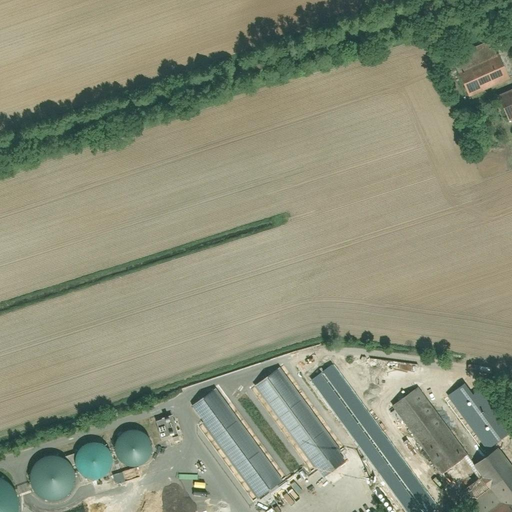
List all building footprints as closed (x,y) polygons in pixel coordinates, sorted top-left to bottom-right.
[(511,73),(499,44),(459,63),(473,95),(511,77),(511,73)] [(511,91),(500,97),(510,120),(511,119),(511,91)] [(343,363),(339,367),(336,372),(335,379),(337,385),(340,390),(345,393),(351,396),(357,395),(362,394),(367,390),(370,385),(372,380),(371,374),(369,368),(366,364),(361,361),(355,360),(349,360),(343,363)] [(277,368),(255,384),(323,476),(345,459),(277,368)] [(490,484),(416,388),(391,407),(464,503),(490,484)] [(211,390),(190,406),(257,496),(278,480),(211,390)] [(499,435),(467,393),(450,406),(481,449),(499,435)] [(171,415),(157,420),(164,440),(178,435),(171,415)] [(115,443),(115,449),(117,455),(121,460),(126,464),(133,465),(139,464),(145,462),(149,457),(152,452),(152,446),(151,441),(149,435),(144,431),(139,429),(133,428),(127,429),(122,432),(118,437),(115,443)] [(75,455),(75,462),(77,468),(81,473),(87,476),(93,478),(99,477),(105,474),(109,470),(112,465),(113,459),(112,453),(109,448),(105,444),(99,441),(93,440),(88,441),(82,444),(78,449),(75,455)] [(511,511),(511,466),(498,448),(476,464),(510,511),(511,511)] [(34,489),(38,494),(44,498),(52,500),(59,499),(65,496),(71,491),(75,485),(76,477),(75,469),(72,462),(66,457),(58,454),(50,454),(42,456),(36,461),(32,468),(30,475),(31,482),(34,489)] [(0,511),(18,511),(19,509),(19,499),(16,489),(9,481),(0,476),(0,475),(0,511)]
